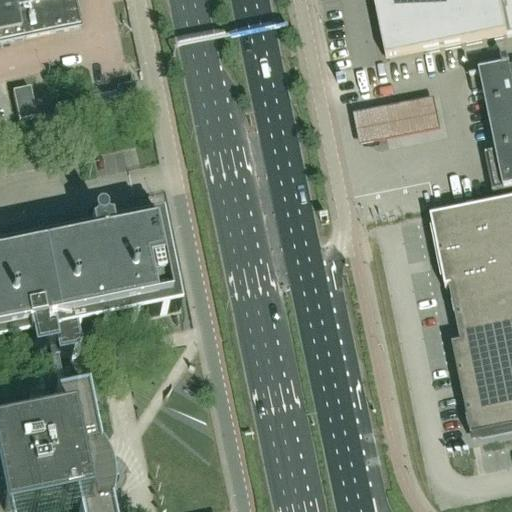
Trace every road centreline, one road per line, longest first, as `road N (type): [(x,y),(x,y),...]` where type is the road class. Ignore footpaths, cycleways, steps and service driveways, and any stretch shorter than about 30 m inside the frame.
road 1 (unclassified): [(140,0),(246,511)]
road 2 (primary): [(188,0),(294,511)]
road 3 (unclassified): [(311,302),(347,228),(299,0)]
road 4 (primary): [(311,302),(251,0)]
road 5 (primary): [(355,511),(311,302)]
